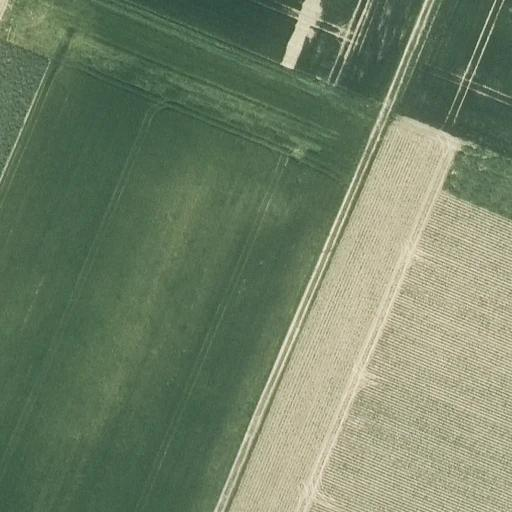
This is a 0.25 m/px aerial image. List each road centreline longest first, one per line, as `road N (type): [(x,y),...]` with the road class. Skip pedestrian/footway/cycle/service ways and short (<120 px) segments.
road 1 (track): [(218,511),(429,0)]
road 2 (track): [(382,115),(103,0)]
